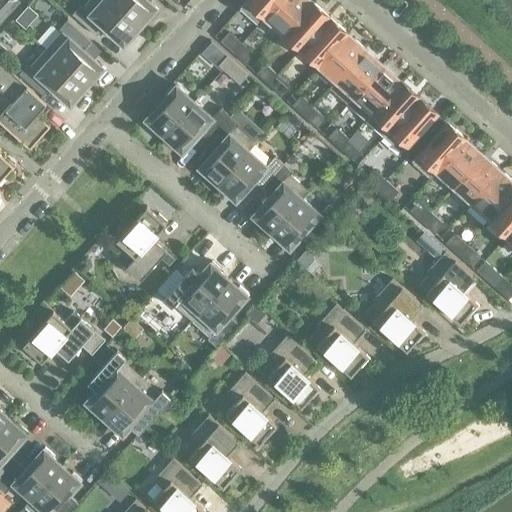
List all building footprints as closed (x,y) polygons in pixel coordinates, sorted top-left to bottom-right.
[(14,0),(7,0),(3,5),(10,11),(18,3),(14,0)] [(140,25),(111,0),(88,0),(83,6),(80,4),(72,13),(99,37),(100,36),(97,34),(104,26),(125,45),(134,36),(132,35),(140,25)] [(111,0),(140,25),(148,16),(150,18),(158,8),(149,0),(111,0)] [(279,0),(245,0),(239,7),(258,24),(265,16),(279,0)] [(279,0),(265,16),(283,32),(311,0),(279,0)] [(321,8),(312,0),(311,0),(283,32),(301,48),(328,18),(320,10),(321,8)] [(0,21),(0,22),(10,11),(3,5),(0,8),(0,21)] [(336,25),(328,18),(301,48),(319,64),(348,32),(338,23),(336,25)] [(94,43),(67,19),(59,28),(61,30),(45,48),(87,85),(95,76),(97,77),(105,68),(84,49),(90,41),(93,44),(94,43)] [(231,32),(223,42),(233,52),(242,42),(231,32)] [(348,32),(319,64),(335,80),(329,87),(330,88),(365,48),(355,39),(354,41),(346,34),(348,32)] [(252,51),(242,42),(233,52),(243,61),(252,51)] [(87,85),(45,48),(30,66),(27,63),(19,72),(46,97),(47,96),(44,93),(50,86),(72,105),(80,96),(78,94),(87,85)] [(375,56),(365,48),(330,88),(348,104),(383,64),(383,63),(381,65),(373,58),(375,56)] [(227,54),(218,64),(239,83),(248,73),(227,54)] [(0,61),(0,82),(11,71),(0,61)] [(269,84),(278,74),(267,64),(258,74),(269,84)] [(393,72),(383,64),(348,104),(366,120),(401,80),(400,79),(399,81),(391,74),(393,72)] [(46,103),(11,71),(0,82),(0,89),(12,101),(0,114),(0,121),(30,148),(50,125),(37,113),(46,103)] [(288,83),(278,74),(269,84),(279,93),(288,83)] [(411,88),(401,80),(366,120),(384,136),(419,96),(418,95),(416,97),(409,90),(411,88)] [(164,93),(166,95),(144,120),(153,128),(155,126),(164,135),(194,100),(176,84),(174,86),(172,84),(164,93)] [(305,116),(313,106),(303,96),(294,106),(305,116)] [(429,104),(419,96),(384,136),(402,152),(437,112),(436,111),(434,113),(427,106),(429,104)] [(194,100),(164,135),(173,143),(171,145),(181,153),(200,132),(208,139),(205,142),(230,115),(221,106),(212,116),(194,100)] [(324,115),(313,106),(305,116),(315,125),(324,115)] [(230,115),(205,142),(206,142),(209,139),(216,146),(197,168),(206,176),(208,174),(217,183),(254,141),(237,125),(239,123),(230,115)] [(453,130),(446,123),(448,121),(447,120),(445,122),(445,123),(411,160),(430,177),(465,137),(455,128),(453,130)] [(341,148),(349,138),(338,128),(330,138),(341,148)] [(466,138),(465,137),(430,177),(437,170),(454,186),(483,153),(473,144),(471,146),(464,139),(466,138)] [(359,147),(349,138),(341,148),(351,157),(359,147)] [(254,141),(217,183),(226,191),(225,193),(234,201),(253,180),(261,187),(259,189),(259,190),(283,163),(274,155),(266,164),(249,149),(255,142),(254,141)] [(0,180),(13,166),(0,153),(0,180)] [(484,153),(483,153),(454,186),(472,202),(501,169),(491,160),(489,162),(482,155),(484,153)] [(283,163),(259,190),(262,187),(270,194),(251,216),(260,224),(262,222),(271,231),(308,189),(290,173),(293,171),(283,163)] [(378,189),(386,179),(372,167),(364,177),(378,189)] [(511,178),(501,169),(472,202),(490,218),(511,193),(511,182),(509,180),(511,178)] [(402,193),(386,179),(378,189),(393,203),(402,193)] [(308,189),(271,231),(280,239),(279,241),(288,249),(307,228),(314,234),(312,237),(313,238),(337,211),(328,203),(319,212),(302,197),(309,190),(308,189)] [(511,193),(490,218),(508,234),(511,229),(511,193)] [(423,221),(431,212),(420,202),(412,211),(423,221)] [(118,236),(110,246),(121,256),(119,259),(140,278),(167,248),(153,236),(168,220),(158,212),(157,214),(147,205),(129,225),(124,223),(120,224),(116,227),(116,232),(118,236)] [(441,220),(431,212),(423,221),(433,230),(441,220)] [(458,253),(467,244),(456,234),(447,244),(458,253)] [(480,255),(467,244),(458,253),(471,265),(480,255)] [(470,313),(479,304),(463,289),(475,276),(445,249),(426,271),(428,273),(418,284),(460,321),(469,311),(470,313)] [(174,258),(166,251),(161,256),(169,264),(174,258)] [(174,303),(191,318),(228,277),(220,269),(221,267),(212,259),(193,281),(184,273),(163,298),(172,306),(174,303)] [(489,263),(480,273),(494,285),(503,276),(489,263)] [(70,293),(84,278),(74,268),(60,284),(70,293)] [(511,290),(511,284),(503,276),(494,285),(507,297),(511,290)] [(228,277),(191,318),(210,335),(207,338),(216,345),(238,321),(230,314),(249,292),(240,284),(238,286),(228,277)] [(417,340),(426,331),(410,317),(422,303),(392,277),(373,298),(375,300),(365,312),(406,349),(415,339),(417,340)] [(266,311),(255,301),(245,311),(257,322),(266,311)] [(361,366),(370,356),(354,342),(366,328),(336,302),(317,323),(319,325),(309,337),(351,374),(360,364),(361,366)] [(92,353),(105,338),(76,313),(68,322),(53,309),(51,312),(49,310),(47,310),(45,310),(42,311),(40,313),(39,314),(38,317),(39,321),(41,323),(23,343),(33,352),(31,354),(40,362),(55,346),(71,361),(85,346),(92,353)] [(112,334),(121,323),(112,315),(103,326),(112,334)] [(130,315),(122,324),(135,336),(143,327),(130,315)] [(312,397),(321,388),(304,373),(316,360),(287,333),(268,354),(278,363),(268,375),(302,405),(311,395),(312,397)] [(103,416),(140,374),(124,360),(126,357),(117,349),(87,382),(96,389),(84,402),(93,410),(95,408),(103,416)] [(270,434),(279,425),(262,411),(274,397),(245,371),(226,392),(236,401),(226,412),(260,443),(269,433),(270,434)] [(140,374),(103,416),(113,425),(112,427),(121,435),(131,424),(139,431),(170,397),(161,389),(159,391),(140,374)] [(0,424),(8,416),(0,408),(0,406),(1,406),(0,405),(0,424)] [(234,477),(242,468),(226,453),(238,440),(208,413),(190,435),(199,443),(189,455),(223,485),(233,476),(234,477)] [(8,416),(0,424),(0,478),(17,459),(9,452),(28,431),(19,422),(18,424),(8,416)] [(26,467),(17,459),(0,478),(0,487),(5,492),(14,482),(31,497),(61,463),(53,456),(54,454),(45,446),(26,467)] [(205,511),(206,511),(190,496),(202,483),(173,456),(154,478),(164,487),(153,498),(169,511),(205,511)] [(61,463),(31,497),(25,505),(32,511),(67,511),(71,508),(63,500),(82,479),(73,470),(71,472),(61,463)] [(130,488),(106,467),(96,479),(120,499),(130,488)] [(150,511),(135,498),(122,511),(150,511)]
